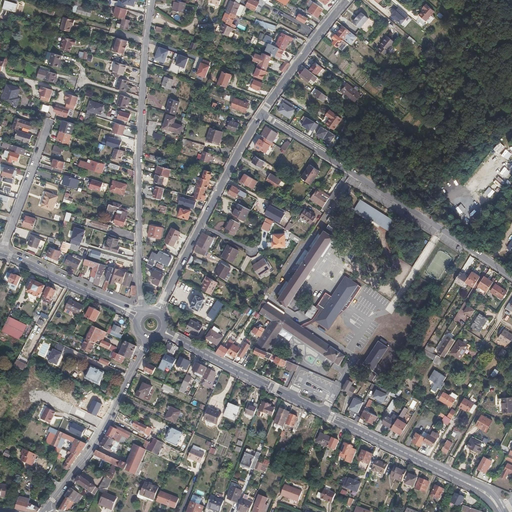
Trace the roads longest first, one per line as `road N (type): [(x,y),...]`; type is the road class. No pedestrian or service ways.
road 1 (secondary): [(163,331),(481,490),(499,510)]
road 2 (residential): [(143,311),(137,147),(151,0)]
road 3 (residential): [(260,115),(511,275)]
road 4 (tertiary): [(260,115),(157,311)]
road 5 (tertiary): [(147,339),(98,438),(44,511)]
road 6 (secondary): [(1,252),(138,315)]
road 7 (tertiary): [(345,0),(260,115)]
road 8 (residential): [(1,252),(49,120)]
